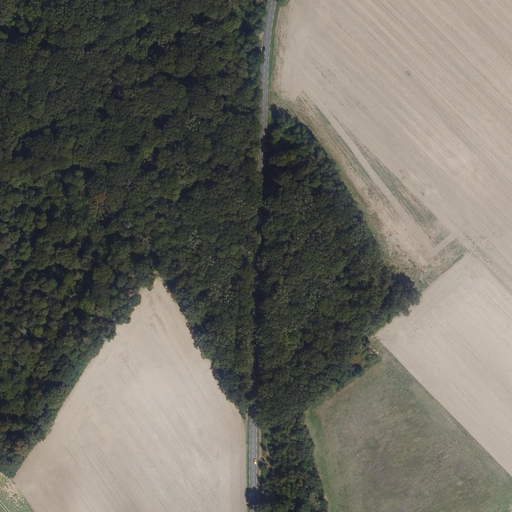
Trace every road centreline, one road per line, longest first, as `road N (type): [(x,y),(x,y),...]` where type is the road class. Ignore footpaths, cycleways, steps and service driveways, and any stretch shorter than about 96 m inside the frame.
road 1 (secondary): [(255,511),(256,290),(273,0)]
road 2 (track): [(0,37),(145,27),(266,32)]
